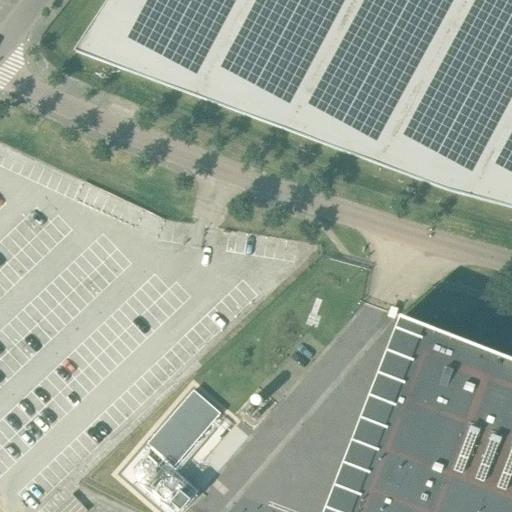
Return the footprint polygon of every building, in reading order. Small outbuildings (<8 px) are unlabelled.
[(511,0),(111,0),(77,52),(267,123),(448,191),(511,208),(511,0)] [(511,511),(511,356),(430,325),(356,511),(511,511)] [(194,390),(148,444),(175,467),(221,414),(194,390)] [(135,470),(134,473),(135,476),(136,478),(137,480),(138,482),(140,483),(142,484),(145,485),(148,485),(150,485),(153,484),(155,483),(157,481),(158,479),(159,477),(160,474),(160,472),(159,470),(159,468),(157,465),(155,463),(153,462),(151,461),(148,460),(146,460),(143,461),(141,462),(139,463),(138,464),(137,466),(136,467),(135,469),(135,470)] [(159,491),(159,492),(159,494),(159,495),(160,496),(160,497),(160,498),(161,499),(161,500),(162,500),(163,501),(163,502),(164,503),(165,503),(166,504),(167,504),(168,505),(169,505),(170,505),(171,506),(172,506),(173,506),(174,506),(175,505),(176,505),(183,511),(193,500),(186,494),(186,493),(186,492),(186,491),(186,490),(186,489),(185,488),(185,487),(185,486),(184,485),(183,484),(183,483),(182,482),(181,482),(180,481),(179,481),(179,480),(178,480),(177,480),(176,479),(175,479),(174,479),(173,479),(172,479),(171,479),(170,479),(169,479),(168,480),(167,480),(166,480),(165,481),(164,482),(163,483),(162,484),(161,485),(160,486),(160,487),(160,488),(159,489),(159,490),(159,491)] [(86,511),(76,495),(49,511),(86,511)]
